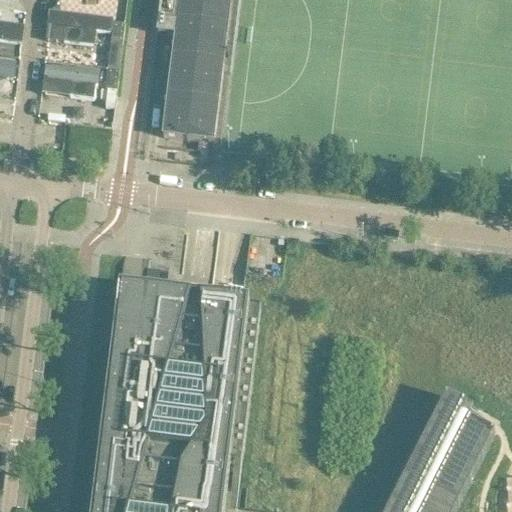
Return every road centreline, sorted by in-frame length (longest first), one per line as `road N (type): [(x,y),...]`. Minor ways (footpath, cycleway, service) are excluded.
road 1 (unclassified): [(511,244),(49,187)]
road 2 (unclassified): [(9,511),(49,187)]
road 3 (residential): [(39,0),(15,182)]
road 4 (unclassified): [(15,182),(0,304)]
